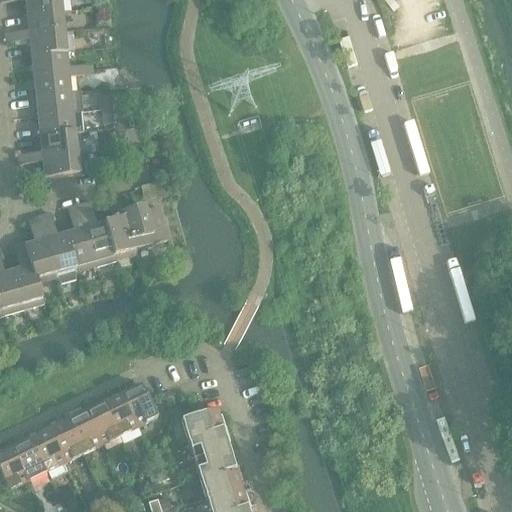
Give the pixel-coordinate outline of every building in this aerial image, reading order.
[(15,0),(16,3),(25,2),(27,18),(61,14),(59,0),(15,0)] [(61,14),(27,18),(28,33),(29,38),(63,34),(61,14)] [(29,43),(31,58),(65,55),(63,34),(29,38),(28,33),(19,34),(20,44),(29,43)] [(19,34),(4,36),(5,45),(20,44),(19,34)] [(65,55),(31,58),(33,79),(68,75),(68,80),(77,79),(76,69),(67,70),(65,55)] [(91,68),(76,69),(77,79),(92,77),(91,68)] [(70,95),(68,80),(68,75),(33,79),(35,99),(70,95)] [(70,95),(35,99),(37,119),(72,115),(70,95)] [(110,96),(100,97),(102,112),(111,111),(110,96)] [(111,111),(102,112),(103,127),(113,126),(111,111)] [(74,136),(74,135),(72,115),(37,119),(40,139),(74,136)] [(239,120),(243,133),(263,128),(259,115),(239,120)] [(74,135),(74,136),(40,139),(41,155),(42,160),(82,155),(79,134),(74,135)] [(41,155),(32,156),(33,165),(42,164),(44,181),(84,177),(82,155),(42,160),(41,155)] [(33,165),(32,156),(17,158),(18,167),(33,165)] [(113,222),(104,225),(115,263),(117,263),(120,268),(129,266),(129,259),(136,257),(135,252),(134,253),(123,214),(124,214),(119,196),(106,199),(113,222)] [(89,204),(78,207),(95,269),(115,263),(104,225),(96,227),(89,204)] [(67,211),(73,234),(65,236),(75,275),(95,269),(78,207),(67,211)] [(135,252),(167,243),(158,210),(145,213),(144,208),(124,214),(123,214),(134,253),(135,252)] [(74,275),(75,275),(65,236),(57,238),(50,215),(39,219),(56,280),(57,280),(60,287),(75,282),(74,275)] [(39,219),(27,222),(34,245),(26,247),(25,247),(36,286),(37,285),(56,280),(39,219)] [(13,248),(20,271),(11,273),(22,312),(43,306),(37,285),(36,286),(25,247),(26,247),(26,244),(13,248)] [(0,263),(0,307),(3,317),(22,312),(11,273),(3,276),(0,263)] [(133,387),(120,394),(137,430),(157,421),(140,388),(134,391),(133,387)] [(108,403),(103,406),(119,439),(137,430),(120,394),(107,400),(108,403)] [(119,439),(103,406),(97,408),(96,405),(83,411),(101,448),(119,439)] [(70,418),(72,421),(66,424),(82,457),(101,448),(83,411),(70,418)] [(180,423),(187,443),(225,431),(221,417),(218,418),(216,411),(180,423)] [(59,423),(46,429),(64,466),(82,457),(66,424),(61,426),(59,423)] [(46,429),(33,436),(35,439),(30,442),(46,475),(47,474),(50,481),(66,474),(63,466),(64,466),(46,429)] [(187,443),(199,481),(235,469),(226,445),(230,444),(225,431),(187,443)] [(46,475),(30,442),(24,444),(23,441),(10,447),(28,484),(46,475)] [(0,475),(8,493),(28,484),(10,447),(0,451),(0,475)] [(237,468),(235,469),(199,481),(205,501),(240,490),(239,484),(242,483),(237,468)] [(137,469),(134,477),(142,481),(145,472),(137,469)] [(166,473),(149,478),(152,486),(168,481),(166,473)] [(131,489),(123,493),(126,501),(135,497),(131,489)] [(208,511),(242,511),(247,510),(250,509),(246,495),(242,496),(240,490),(205,501),(208,511)] [(123,493),(113,498),(117,505),(126,501),(123,493)] [(103,499),(89,506),(92,511),(106,511),(109,511),(103,499)] [(148,505),(149,511),(160,511),(157,502),(148,505)]
